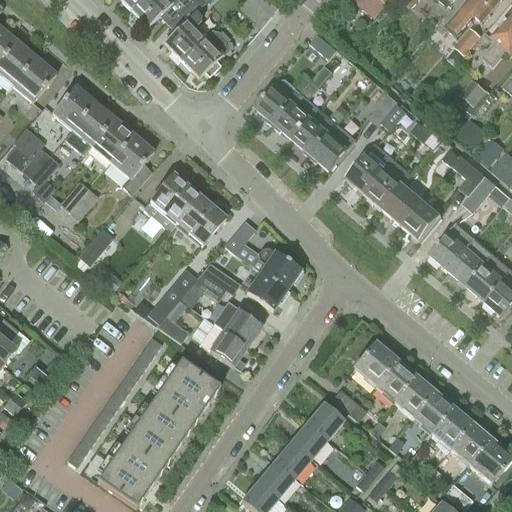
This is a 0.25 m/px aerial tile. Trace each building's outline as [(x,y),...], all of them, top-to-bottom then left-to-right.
[(116,0),(130,14),(143,0),(116,0)] [(166,28),(194,0),(178,0),(143,0),(130,14),(147,31),(158,20),(166,28)] [(194,0),(166,28),(174,36),(162,47),(180,65),(204,41),(194,31),(198,27),(198,22),(193,17),(203,8),(194,0)] [(247,0),(261,12),(271,1),(270,0),(247,0)] [(356,0),(353,4),(375,23),(394,0),(356,0)] [(447,10),(455,0),(436,0),(436,1),(447,10)] [(499,0),(472,0),(463,11),(444,32),(457,43),(476,21),(482,27),(502,2),(499,0)] [(511,58),(511,55),(511,15),(491,41),(496,45),(483,61),(493,69),(506,54),(511,58)] [(0,63),(14,46),(0,33),(0,63)] [(453,52),(464,60),(479,42),(469,33),(453,52)] [(204,41),(180,65),(197,83),(228,53),(227,47),(218,36),(211,35),(204,41)] [(329,64),(336,55),(317,39),(309,48),(329,64)] [(14,46),(0,63),(0,80),(11,90),(34,62),(14,46)] [(34,62),(11,90),(31,107),(54,79),(34,62)] [(273,129),(310,86),(302,79),(293,91),(285,85),(278,85),(255,113),(273,129)] [(511,81),(503,92),(511,99),(511,81)] [(470,119),(488,97),(472,84),(454,106),(470,119)] [(310,86),(273,129),(292,145),(319,113),(308,104),(318,92),(310,86)] [(71,134),(94,107),(74,90),(51,117),(71,134)] [(381,128),(397,110),(398,108),(388,100),(368,124),(378,132),(381,128)] [(90,150),(113,123),(94,107),(71,134),(90,150)] [(406,117),(397,110),(381,128),(390,136),(406,117)] [(329,123),(318,115),(319,114),(319,113),(292,145),(311,160),(336,130),(347,117),(339,111),(329,123)] [(109,167),(132,139),(113,123),(90,150),(109,167)] [(413,139),(421,130),(412,123),(405,132),(413,139)] [(469,123),(454,142),(470,155),(486,137),(469,123)] [(347,155),(344,152),(352,143),(336,130),(311,160),(329,176),(347,155)] [(421,130),(413,139),(423,148),(430,139),(421,130)] [(71,134),(63,143),(82,159),(90,150),(71,134)] [(132,139),(109,167),(130,184),(143,169),(153,157),(132,139)] [(478,151),(472,158),(488,172),(494,164),(478,151)] [(29,184),(49,161),(40,153),(20,176),(29,184)] [(449,154),(441,163),(450,170),(458,161),(449,154)] [(363,199),(384,173),(376,166),(366,158),(345,184),(363,199)] [(458,161),(450,170),(460,178),(466,183),(475,172),(460,160),(460,159),(458,161)] [(49,161),(29,184),(38,191),(58,168),(49,161)] [(511,179),(497,167),(490,176),(501,185),(509,191),(511,187),(511,179)] [(152,176),(143,169),(130,184),(122,193),(131,200),(152,176)] [(466,183),(458,192),(468,201),(485,181),(478,175),(475,172),(466,183)] [(384,173),(363,199),(383,215),(404,190),(385,174),(384,173)] [(169,235),(175,228),(198,200),(173,179),(143,213),(169,235)] [(468,201),(461,208),(473,217),(488,199),(496,190),(485,181),(468,201)] [(69,217),(88,193),(78,186),(60,209),(69,217)] [(404,190),(383,215),(400,230),(422,204),(404,190)] [(88,193),(69,217),(78,224),(97,201),(88,193)] [(198,200),(175,228),(201,250),(224,223),(198,200)] [(509,215),(511,217),(511,203),(510,202),(503,210),(509,215)] [(422,204),(400,230),(420,246),(441,220),(422,204)] [(233,258),(254,235),(243,226),(223,250),(233,258)] [(448,276),(474,244),(456,228),(430,260),(448,276)] [(88,271),(112,243),(102,234),(78,262),(88,271)] [(474,244),(448,276),(467,291),(493,259),(474,244)] [(260,278),(286,295),(300,274),(274,256),(272,258),(266,254),(260,254),(256,261),(258,265),(264,270),(259,277),(260,278)] [(485,306),(511,275),(493,259),(467,291),(485,306)] [(200,278),(224,295),(231,299),(238,289),(208,268),(200,278)] [(511,275),(485,306),(504,322),(511,312),(511,275)] [(260,278),(259,277),(245,297),(272,315),(286,295),(260,278)] [(224,295),(200,278),(191,288),(216,306),(224,295)] [(147,320),(153,325),(163,321),(181,300),(171,291),(147,320)] [(211,328),(246,352),(260,331),(225,307),(211,328)] [(157,328),(155,331),(179,347),(186,337),(163,321),(153,325),(157,328)] [(0,369),(2,371),(16,355),(6,347),(16,335),(1,323),(0,324),(0,369)] [(246,352),(211,328),(197,349),(232,372),(246,352)] [(150,342),(146,349),(155,355),(160,349),(150,342)] [(374,391),(396,364),(374,346),(352,372),(374,391)] [(146,349),(141,355),(151,362),(155,355),(146,349)] [(141,355),(137,361),(147,368),(151,362),(141,355)] [(137,361),(132,368),(142,375),(147,368),(137,361)] [(396,364),(374,391),(393,407),(415,381),(396,364)] [(179,365),(165,385),(204,412),(217,393),(218,392),(179,365)] [(132,368),(128,374),(138,381),(142,375),(132,368)] [(40,387),(45,380),(35,371),(29,378),(40,387)] [(128,374),(123,381),(133,388),(138,381),(128,374)] [(123,381),(119,387),(129,394),(133,388),(123,381)] [(411,423),(433,396),(415,381),(393,407),(411,423)] [(165,385),(151,405),(190,432),(204,412),(165,385)] [(119,387),(114,394),(124,400),(129,394),(119,387)] [(114,394),(110,400),(120,407),(124,400),(114,394)] [(349,420),(357,410),(339,395),(331,404),(349,420)] [(430,438),(452,412),(433,396),(411,423),(430,438)] [(8,403),(19,412),(24,405),(14,397),(8,403)] [(110,400),(106,406),(116,413),(120,407),(110,400)] [(19,412),(8,403),(2,410),(13,419),(19,412)] [(151,405),(137,426),(176,453),(190,432),(151,405)] [(106,406),(101,413),(111,420),(116,413),(106,406)] [(305,428),(325,444),(342,424),(322,408),(305,428)] [(357,410),(349,420),(356,426),(364,416),(357,410)] [(448,454),(470,428),(452,412),(430,438),(448,454)] [(101,413),(97,419),(107,426),(111,420),(101,413)] [(97,419),(92,426),(102,433),(107,426),(97,419)] [(92,426),(88,432),(98,439),(102,433),(92,426)] [(137,426),(123,445),(162,472),(176,453),(137,426)] [(375,441),(383,432),(377,426),(368,436),(375,441)] [(289,447),(309,464),(325,444),(305,428),(289,447)] [(468,470),(490,444),(470,428),(448,454),(468,470)] [(88,432),(83,438),(93,445),(98,439),(88,432)] [(83,438),(79,445),(89,452),(93,445),(83,438)] [(394,457),(402,448),(395,442),(387,451),(394,457)] [(490,444),(468,470),(489,488),(511,462),(490,444)] [(79,445),(75,451),(84,458),(89,452),(79,445)] [(123,445),(109,465),(149,493),(162,472),(123,445)] [(273,467),(293,483),(309,464),(289,447),(273,467)] [(75,451),(70,458),(80,465),(84,458),(75,451)] [(413,473),(421,463),(414,457),(405,467),(413,473)] [(80,465),(70,458),(65,465),(75,472),(80,465)] [(109,465),(95,486),(133,511),(135,511),(149,493),(109,465)] [(365,477),(372,483),(382,471),(375,465),(365,477)] [(257,486),(277,503),(293,483),(273,467),(257,486)] [(431,489),(439,479),(433,473),(424,483),(431,489)] [(377,488),(384,494),(395,482),(387,476),(377,488)] [(372,483),(365,477),(354,490),(361,496),(372,483)] [(268,511),(277,503),(257,486),(240,506),(247,511),(268,511)] [(384,494),(377,488),(367,500),(374,506),(384,494)] [(458,511),(464,511),(470,505),(452,489),(443,499),(458,511)] [(26,497),(19,506),(26,511),(33,502),(26,497)] [(339,511),(360,511),(348,502),(339,511)]
